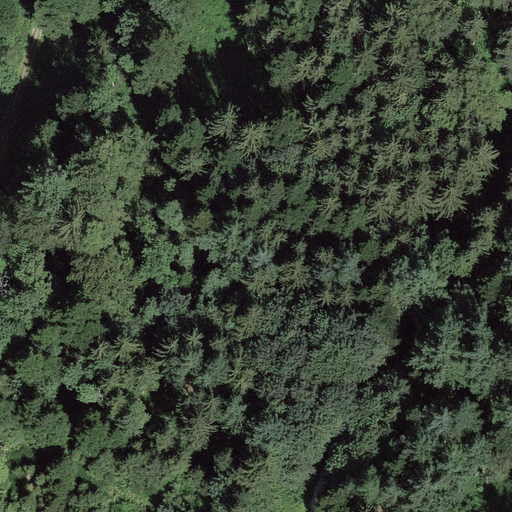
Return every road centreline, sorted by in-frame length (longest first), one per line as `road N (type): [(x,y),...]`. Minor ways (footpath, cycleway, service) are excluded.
road 1 (track): [(314,511),(332,443),(484,279),(511,235)]
road 2 (track): [(47,0),(0,143)]
